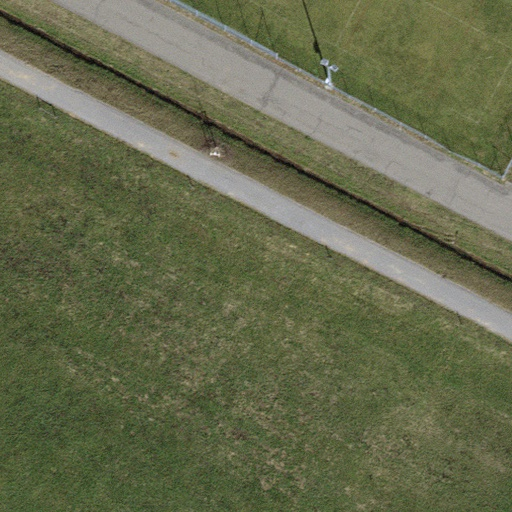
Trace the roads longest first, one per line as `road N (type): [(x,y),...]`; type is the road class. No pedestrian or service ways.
road 1 (track): [(0,64),(511,327)]
road 2 (track): [(85,0),(511,228)]
